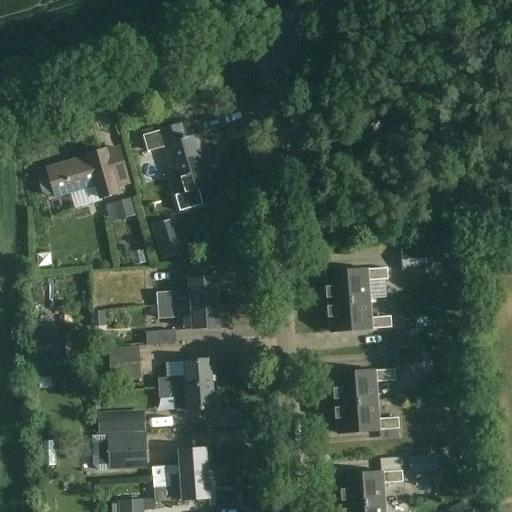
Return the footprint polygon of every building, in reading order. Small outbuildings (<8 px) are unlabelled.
[(186,139),(182,125),(144,136),(148,151),(165,146),(180,195),(210,187),(195,136),(186,139)] [(129,184),(119,150),(105,153),(105,151),(89,156),(90,158),(63,166),(63,165),(47,170),(49,174),(42,176),(39,181),(43,193),(47,196),(54,194),(55,197),(71,193),(71,192),(97,184),(101,199),(117,195),(115,188),(129,184)] [(135,216),(131,200),(113,205),(118,221),(135,216)] [(57,254),(42,257),(44,269),(58,266),(57,254)] [(407,260),(407,274),(437,273),(437,259),(407,260)] [(387,268),(326,272),(328,302),(369,299),(367,280),(387,279),(387,268)] [(176,283),(175,270),(144,272),(145,285),(176,283)] [(145,308),(158,307),(218,303),(216,277),(189,279),(190,294),(144,297),(145,308)] [(328,302),(330,331),(391,327),(390,316),(370,317),(369,299),(328,302)] [(158,307),(159,319),(191,317),(192,330),(220,328),(218,303),(158,307)] [(168,345),(167,331),(147,332),(148,347),(168,345)] [(423,350),(401,351),(403,377),(424,375),(423,350)] [(138,372),(136,351),(111,353),(113,374),(138,372)] [(158,388),(212,385),(210,359),(183,362),(185,377),(157,379),(158,388)] [(394,369),(333,373),(335,403),(376,400),(375,381),(395,380),(394,369)] [(212,385),(158,388),(159,399),(186,397),(187,413),(214,411),(212,385)] [(335,403),(337,433),(398,428),(397,417),(377,419),(376,400),(335,403)] [(145,433),(144,412),(111,414),(112,434),(145,433)] [(147,470),(145,435),(97,438),(99,458),(109,458),(110,472),(147,470)] [(63,467),(62,443),(46,443),(47,467),(63,467)] [(153,477),(207,473),(205,449),(178,451),(179,466),(152,469),(153,477)] [(415,472),(443,471),(442,457),(414,458),(415,472)] [(385,460),(386,471),(406,469),(406,458),(385,460)] [(401,470),(340,475),(342,504),(383,501),(382,483),(402,481),(401,470)] [(207,473),(153,477),(154,489),(170,488),(171,503),(209,500),(207,473)] [(455,511),(479,511),(471,496),(453,506),(455,511)] [(342,504),(342,511),(383,511),(383,501),(342,504)] [(121,511),(142,511),(142,502),(121,503),(121,511)]
